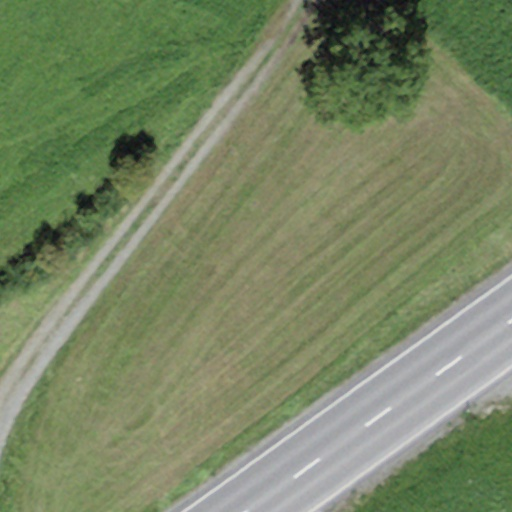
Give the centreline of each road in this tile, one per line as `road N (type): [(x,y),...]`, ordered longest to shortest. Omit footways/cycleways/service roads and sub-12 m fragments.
road 1 (track): [(0,394),(290,0)]
road 2 (primary): [(511,314),(236,511)]
